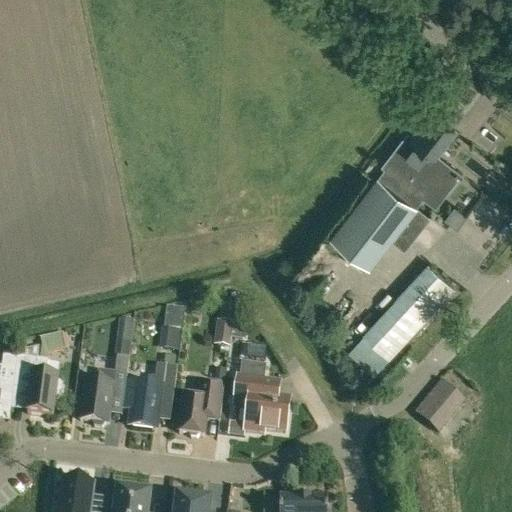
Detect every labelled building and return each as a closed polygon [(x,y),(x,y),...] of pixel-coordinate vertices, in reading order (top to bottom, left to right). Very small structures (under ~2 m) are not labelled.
[(455,133),(456,132),(430,111),(429,113),(430,113),(417,130),(412,137),(407,133),(383,165),(425,197),(449,166),(437,156),(455,133)] [(377,176),(329,238),(368,269),(391,240),(404,250),(430,217),(417,207),(417,206),(378,176),(377,176)] [(455,207),(445,219),(457,228),(467,216),(455,207)] [(429,264),(364,335),(388,359),(454,289),(429,264)] [(222,298),(221,306),(219,323),(232,325),(234,311),(235,303),(236,294),(235,294),(231,295),(230,299),(222,298)] [(234,311),(232,325),(242,326),(243,317),(243,314),(243,312),(234,311)] [(118,334),(132,336),(134,323),(119,321),(118,334)] [(233,325),(219,323),(216,345),(230,347),(233,325)] [(162,329),(160,341),(179,343),(181,331),(168,330),(162,329)] [(63,342),(62,335),(41,340),(43,347),(45,355),(49,354),(65,350),(63,342)] [(0,380),(0,412),(11,413),(14,385),(16,369),(18,357),(3,357),(0,380)] [(62,385),(57,382),(57,380),(46,378),(48,361),(18,357),(16,369),(14,385),(31,387),(27,414),(52,418),(55,398),(60,395),(62,385)] [(169,357),(165,361),(164,366),(176,368),(177,358),(169,357)] [(97,372),(95,382),(85,381),(80,421),(92,423),(94,428),(102,429),(105,425),(109,425),(112,402),(124,403),(129,359),(117,358),(115,375),(97,372)] [(279,384),(264,382),(266,366),(240,363),(235,405),(249,407),(245,432),(263,435),(264,431),(285,433),(290,402),(277,400),(279,384)] [(130,428),(156,431),(160,402),(173,403),(177,368),(157,365),(155,379),(151,379),(150,386),(136,385),(130,428)] [(464,403),(441,383),(415,414),(438,434),(464,403)] [(219,424),(220,416),(224,388),(199,385),(197,400),(184,399),(179,434),(189,436),(191,439),(197,440),(199,437),(203,438),(206,422),(219,424)] [(231,423),(229,436),(244,438),(245,425),(231,423)] [(426,461),(428,478),(445,476),(444,459),(426,461)] [(88,483),(70,480),(69,484),(64,483),(61,505),(57,505),(56,511),(89,511),(92,487),(87,487),(88,483)] [(147,511),(150,495),(117,491),(114,511),(147,511)] [(177,498),(175,511),(207,511),(209,503),(177,498)] [(280,499),(279,511),(327,511),(328,511),(328,499),(280,499)]
